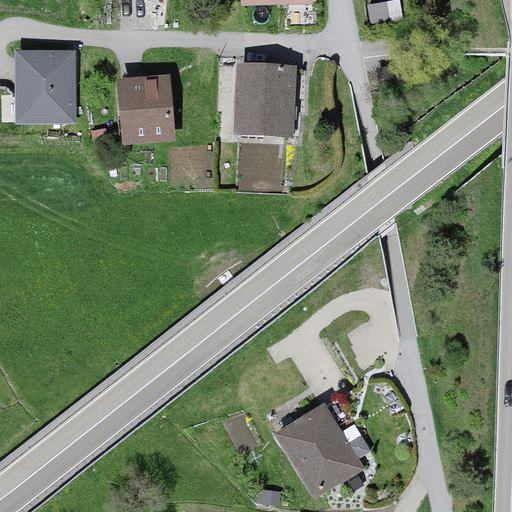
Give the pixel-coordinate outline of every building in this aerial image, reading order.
[(403,1),(373,7),(376,22),(406,16),(403,1)] [(72,54),(17,54),(19,121),(72,120),(72,54)] [(293,70),(241,67),(237,131),(290,133),(293,70)] [(121,82),(125,141),(171,137),(166,79),(121,82)] [(325,397),(273,430),(318,501),(370,468),(325,397)]
